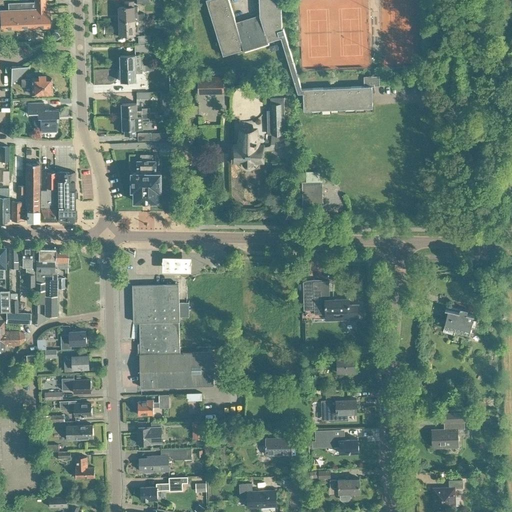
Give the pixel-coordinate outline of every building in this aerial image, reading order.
[(45,8),(44,0),(33,0),(34,2),(8,3),(8,9),(0,9),(0,28),(48,27),(48,8),(45,8)] [(258,0),(259,15),(261,20),(237,27),(229,0),(206,0),(223,55),(244,49),(245,53),(269,45),(268,41),(281,37),(298,93),(303,93),(303,110),(373,107),(372,86),(380,86),(379,75),(363,76),(364,86),(302,88),(283,28),(282,28),(280,0),(258,0)] [(138,14),(138,6),(134,6),(134,1),(124,1),(124,6),(118,6),(119,20),(144,20),(144,14),(138,14)] [(144,20),(119,20),(119,34),(135,34),(135,26),(144,25),(144,20)] [(142,55),(120,55),(121,68),(140,68),(140,70),(142,70),(147,70),(147,65),(142,65),(142,55)] [(140,68),(121,68),(121,81),(136,81),(136,73),(142,72),(142,70),(140,70),(140,68)] [(31,86),(32,94),(51,94),(51,92),(53,91),(53,89),(53,88),(53,87),(51,86),(50,86),(50,77),(45,77),(44,75),(37,75),(37,78),(31,78),(21,79),(21,87),(31,86)] [(199,94),(224,93),(224,76),(198,76),(199,94)] [(163,106),(171,106),(170,92),(162,92),(163,106)] [(285,141),(284,97),(271,97),(271,110),(267,110),(268,134),(271,134),(271,143),(270,144),(270,145),(269,145),(268,146),(267,146),(265,146),(265,143),(257,143),(257,127),(239,127),(239,146),(234,146),(234,160),(242,160),(246,165),(250,165),(254,160),(262,160),(262,149),(274,149),(275,141),(285,141)] [(43,109),(43,102),(27,102),(27,113),(36,113),(37,117),(39,117),(40,132),(56,131),(55,117),(58,116),(57,109),(43,109)] [(122,116),(155,115),(155,112),(142,113),(142,110),(137,111),(137,103),(122,103),(122,116)] [(156,120),(155,115),(122,116),(123,129),(125,129),(125,134),(135,134),(135,129),(144,128),(143,121),(156,120)] [(0,160),(9,161),(9,145),(0,145),(0,160)] [(153,160),(153,154),(140,154),(140,160),(138,160),(137,172),(132,172),(132,190),(135,190),(134,201),(158,201),(159,190),(161,190),(161,172),(156,172),(156,160),(153,160)] [(15,155),(16,169),(25,169),(24,155),(15,155)] [(36,163),(25,163),(25,205),(26,205),(26,220),(38,221),(39,163),(36,163)] [(308,180),(324,180),(324,170),(308,169),(308,180)] [(56,188),(57,221),(76,220),(76,207),(74,207),(74,196),(77,196),(77,189),(74,189),(74,177),(75,177),(74,171),(62,172),(62,171),(56,171),(56,188)] [(57,221),(56,188),(54,188),(54,173),(46,173),(46,190),(40,190),(40,209),(40,221),(57,221)] [(0,220),(8,220),(9,185),(9,176),(3,176),(2,193),(4,193),(3,196),(0,196),(0,220)] [(303,209),(323,208),(322,181),(302,181),(303,209)] [(24,220),(24,209),(21,209),(21,201),(11,201),(11,220),(24,220)] [(17,267),(16,247),(8,247),(8,267),(17,267)] [(34,274),(34,271),(34,248),(18,247),(19,266),(25,266),(25,274),(25,286),(34,286),(34,282),(34,274)] [(54,266),(54,248),(36,248),(35,259),(36,282),(44,282),(43,272),(52,272),(52,280),(57,280),(57,288),(64,288),(64,277),(57,277),(57,268),(57,267),(57,266),(54,266)] [(57,266),(57,267),(64,267),(64,272),(67,272),(67,267),(67,248),(54,248),(54,266),(57,266)] [(69,250),(69,279),(82,279),(82,286),(99,286),(99,249),(82,249),(82,250),(69,250)] [(191,253),(163,253),(163,260),(163,268),(191,268),(191,260),(191,253)] [(198,279),(191,279),(190,298),(212,298),(213,275),(198,275),(198,279)] [(283,308),(283,281),(256,281),(255,308),(283,308)] [(303,281),(304,308),(314,308),(314,313),(323,313),(323,308),(324,308),(325,320),(358,319),(358,303),(349,304),(349,297),(329,298),(329,281),(303,281)] [(44,290),(44,282),(36,282),(34,282),(34,286),(34,291),(44,290)] [(178,302),(178,284),(133,285),(134,322),(140,321),(140,353),(139,353),(140,387),(213,385),(212,351),(180,352),(179,316),(178,302)] [(0,301),(0,312),(9,311),(9,290),(0,290),(0,301)] [(17,299),(17,293),(10,293),(10,299),(10,312),(18,311),(17,299)] [(44,316),(57,316),(57,296),(44,296),(44,316)] [(189,302),(178,302),(179,316),(189,316),(189,302)] [(466,313),(468,309),(460,307),(459,312),(448,309),(444,328),(469,334),(474,315),(466,313)] [(30,323),(30,313),(5,312),(5,322),(30,323)] [(3,331),(3,321),(0,320),(0,354),(4,354),(4,345),(19,345),(24,339),(24,333),(18,330),(3,331)] [(62,348),(71,347),(71,343),(86,343),(86,330),(69,331),(70,335),(61,335),(62,348)] [(46,349),(46,338),(37,339),(37,349),(46,349)] [(46,358),(57,357),(56,349),(45,349),(46,358)] [(27,363),(37,362),(36,353),(27,354),(27,363)] [(73,368),(89,367),(88,355),(72,355),(72,356),(63,356),(64,371),(73,371),(73,368)] [(355,370),(355,356),(337,357),(329,357),(329,364),(337,364),(337,371),(355,370)] [(74,380),(74,377),(62,378),(62,389),(74,389),(74,392),(91,392),(90,386),(91,385),(91,381),(90,381),(90,379),(74,380)] [(45,399),(63,398),(63,391),(44,391),(45,399)] [(337,399),(337,393),(326,393),(326,401),(321,401),(321,420),(329,419),(329,420),(348,420),(348,419),(347,419),(347,413),(357,412),(356,398),(337,399)] [(168,406),(168,394),(159,394),(159,402),(153,402),(153,399),(147,400),(147,401),(138,401),(138,414),(154,414),(153,407),(168,406)] [(82,403),(82,402),(76,402),(76,400),(60,401),(60,408),(71,408),(71,407),(74,407),(75,415),(91,415),(91,413),(92,413),(92,408),(91,408),(91,402),(82,403)] [(468,420),(484,420),(484,411),(468,412),(468,420)] [(464,428),(464,421),(464,412),(441,413),(441,422),(444,422),(444,432),(432,432),(432,447),(458,446),(457,429),(464,428)] [(202,420),(191,420),(192,439),(202,438),(202,420)] [(66,439),(74,439),(85,439),(85,437),(93,437),(93,424),(66,425),(66,439)] [(139,443),(152,443),(162,442),(161,426),(151,426),(151,427),(138,427),(139,443)] [(358,452),(358,438),(344,439),(344,435),(333,435),(332,429),(316,430),(316,436),(315,436),(315,441),(321,440),(321,445),(339,444),(340,453),(358,452)] [(221,431),(219,439),(230,442),(232,433),(221,431)] [(290,453),(290,443),(296,443),(296,431),(290,431),(290,437),(265,437),(265,446),(266,446),(266,454),(290,453)] [(192,458),(191,448),(174,449),(174,448),(161,449),(161,455),(153,455),(153,457),(139,458),(140,470),(159,469),(159,471),(169,470),(168,455),(171,455),(174,459),(192,458)] [(87,467),(87,456),(75,456),(76,465),(75,465),(76,477),(95,476),(94,466),(87,467)] [(331,477),(330,469),(309,470),(309,477),(319,477),(319,478),(331,477)] [(461,478),(473,477),(473,469),(461,469),(461,478)] [(182,489),(182,482),(187,482),(187,476),(169,477),(169,482),(156,483),(156,486),(141,486),(141,499),(157,498),(157,490),(169,489),(169,490),(182,489)] [(360,492),(359,478),(338,479),(330,479),(330,486),(338,486),(339,493),(340,493),(340,498),(342,500),(348,500),(350,498),(350,492),(360,492)] [(434,508),(454,507),(454,488),(463,487),(462,479),(448,480),(449,488),(434,488),(434,508)] [(198,490),(208,490),(208,481),(198,482),(198,490)] [(252,490),(252,482),(239,483),(240,497),(248,497),(248,507),(277,505),(276,489),(252,490)] [(50,507),(67,506),(67,496),(49,496),(50,507)]
